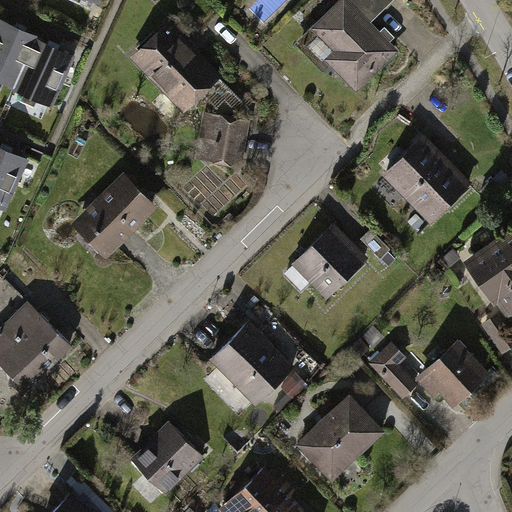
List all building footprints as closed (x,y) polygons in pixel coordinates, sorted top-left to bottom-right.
[(331,46),(320,58),(361,95),(397,56),(337,0),(333,0),(309,26),(331,46)] [(36,40),(0,24),(0,88),(11,94),(36,40)] [(169,27),(134,60),(184,114),(220,82),(169,27)] [(51,112),(76,58),(36,40),(11,94),(51,112)] [(244,123),(201,112),(190,154),(233,165),(244,123)] [(425,136),(383,176),(433,228),(475,188),(425,136)] [(0,213),(3,215),(28,162),(0,148),(0,213)] [(118,174),(66,226),(101,261),(153,209),(118,174)] [(333,224),(291,265),(325,300),(367,259),(333,224)] [(511,230),(459,259),(489,314),(511,301),(511,230)] [(66,347),(27,303),(0,325),(0,366),(19,388),(66,347)] [(511,337),(493,316),(483,324),(504,349),(511,342),(511,337)] [(246,322),(206,360),(255,410),(294,372),(246,322)] [(402,355),(383,338),(359,363),(397,399),(411,384),(391,367),(402,355)] [(458,341),(417,379),(446,410),(487,371),(458,341)] [(348,396),(295,444),(331,482),(384,435),(348,396)] [(166,424),(129,462),(166,498),(203,461),(166,424)] [(283,511),(291,504),(262,474),(222,511),(283,511)] [(85,511),(69,496),(52,511),(85,511)]
